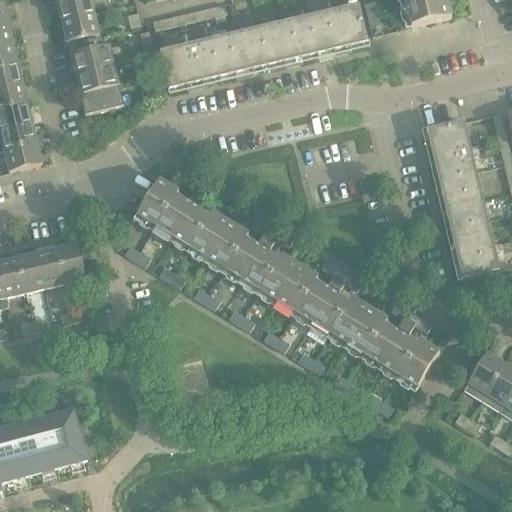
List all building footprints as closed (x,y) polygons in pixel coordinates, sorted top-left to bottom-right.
[(89,0),(79,0),(57,5),(62,25),(94,17),(89,0)] [(403,0),(411,31),(451,22),(445,0),(403,0)] [(364,8),(367,20),(377,17),(374,5),(364,8)] [(0,30),(8,28),(3,7),(0,8),(0,30)] [(224,8),(202,14),(204,23),(227,17),(224,8)] [(358,9),(309,21),(318,59),(367,47),(358,9)] [(202,14),(177,19),(179,28),(204,23),(202,14)] [(94,17),(62,25),(67,46),(99,38),(94,17)] [(138,17),(127,19),(130,31),(141,29),(138,17)] [(377,17),(367,20),(370,31),(380,29),(377,17)] [(177,19),(153,25),(155,34),(179,28),(177,19)] [(309,21),(259,33),(268,71),(318,59),(309,21)] [(8,28),(0,30),(0,51),(13,48),(8,28)] [(259,33),(210,45),(218,82),(268,71),(259,33)] [(149,35),(140,37),(142,47),(151,45),(149,35)] [(77,57),(70,58),(75,79),(114,70),(109,49),(102,51),(100,42),(75,48),(77,57)] [(151,45),(142,47),(145,58),(154,56),(151,45)] [(210,45),(160,56),(169,94),(218,82),(210,45)] [(13,48),(0,51),(0,72),(18,68),(13,48)] [(18,68),(0,72),(0,93),(22,88),(18,68)] [(114,70),(75,79),(80,99),(119,89),(114,70)] [(159,80),(151,82),(153,92),(162,90),(159,80)] [(22,88),(0,93),(0,114),(27,108),(22,88)] [(119,89),(80,99),(85,119),(124,110),(119,89)] [(0,135),(32,128),(27,108),(0,114),(0,135)] [(501,117),(492,119),(494,127),(503,125),(501,117)] [(505,134),(503,125),(494,127),(496,136),(505,134)] [(426,135),(438,185),(476,176),(464,126),(426,135)] [(32,128),(0,135),(0,137),(4,155),(36,147),(32,128)] [(505,134),(496,136),(498,144),(507,142),(505,134)] [(507,142),(498,144),(500,152),(509,150),(507,142)] [(36,147),(4,155),(9,176),(41,168),(36,147)] [(509,150),(500,152),(502,161),(511,158),(509,150)] [(511,166),(511,164),(511,158),(502,161),(504,169),(511,166)] [(488,226),(476,176),(438,185),(450,235),(488,226)] [(159,184),(137,220),(207,263),(229,227),(214,218),(214,219),(211,217),(211,216),(200,209),(205,202),(218,210),(223,200),(187,178),(182,187),(194,195),(189,203),(179,196),(178,197),(175,195),(176,194),(159,184)] [(251,230),(264,238),(259,246),(248,239),(247,240),(244,238),(245,237),(229,227),(207,263),(277,306),(299,270),(284,261),(283,262),(280,260),(281,259),(270,252),(274,244),(287,252),(293,243),(257,221),(251,230)] [(499,275),(488,226),(450,235),(461,284),(499,275)] [(77,247),(56,252),(65,288),(86,283),(77,247)] [(124,259),(135,265),(140,256),(130,250),(124,259)] [(56,252),(37,257),(45,293),(65,288),(56,252)] [(140,256),(135,265),(145,272),(150,263),(140,256)] [(37,257),(17,262),(25,297),(45,293),(37,257)] [(17,262),(0,266),(0,279),(5,302),(25,297),(17,262)] [(314,281),(315,280),(299,270),(277,306),(347,349),(369,314),(353,304),(353,305),(350,303),(350,302),(339,295),(344,287),(357,295),(362,286),(326,264),(321,273),(333,281),(329,288),(318,282),(317,283),(314,281)] [(159,280),(169,287),(175,278),(165,271),(159,280)] [(175,278),(169,287),(179,293),(185,284),(175,278)] [(194,302),(204,308),(210,299),(199,293),(194,302)] [(210,299),(204,308),(214,314),(220,305),(210,299)] [(386,326),(383,324),(384,323),(369,314),(347,349),(417,392),(439,357),(423,347),(422,348),(419,346),(420,345),(409,338),(414,330),(426,338),(432,329),(396,306),(390,316),(403,323),(398,331),(387,325),(386,326)] [(72,316),(74,326),(86,324),(83,313),(72,316)] [(228,323),(239,329),(244,320),(234,314),(228,323)] [(72,316),(60,319),(62,329),(74,326),(72,316)] [(254,327),(244,320),(239,329),(249,336),(254,327)] [(32,325),(34,336),(46,333),(43,323),(32,325)] [(32,325),(20,328),(23,339),(34,336),(32,325)] [(269,335),(263,344),(273,351),(279,342),(269,335)] [(289,348),(279,342),(273,351),(284,357),(289,348)] [(486,356),(467,387),(463,394),(481,405),(486,399),(505,367),(486,356)] [(303,357),(298,366),(308,372),(314,363),(303,357)] [(324,369),(314,363),(308,372),(318,378),(324,369)] [(511,371),(505,367),(486,399),(481,405),(499,416),(511,394),(511,371)] [(338,378),(333,387),(343,394),(348,385),(338,378)] [(359,391),(348,385),(343,394),(353,400),(359,391)] [(511,394),(499,416),(511,423),(511,394)] [(367,409),(378,415),(383,406),(373,400),(367,409)] [(383,406),(378,415),(388,421),(393,412),(383,406)] [(460,417),(454,426),(465,432),(470,423),(460,417)] [(75,421),(0,440),(0,495),(1,496),(0,491),(0,486),(86,465),(75,421)] [(470,423),(465,432),(475,439),(480,430),(470,423)] [(495,438),(489,447),(499,454),(505,445),(495,438)] [(511,448),(505,445),(499,454),(510,460),(511,456),(511,448)]
